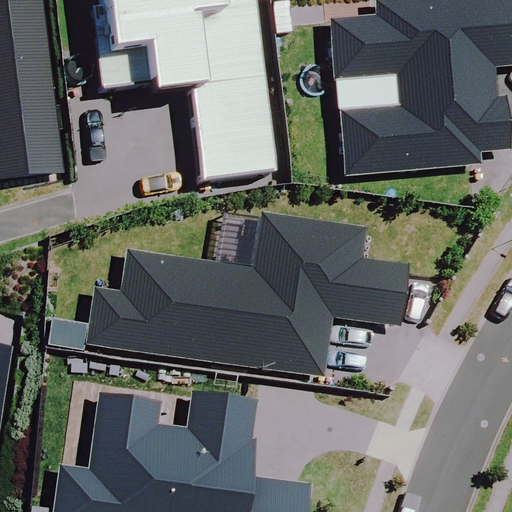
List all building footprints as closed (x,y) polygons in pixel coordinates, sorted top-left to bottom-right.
[(0,0),(0,183),(59,176),(35,0),(0,0)] [(199,181),(268,173),(248,0),(98,0),(100,10),(89,11),(98,92),(146,86),(147,95),(189,91),(199,181)] [(336,81),(343,177),(475,166),(474,154),(504,152),(500,100),(492,101),(489,69),(511,67),(511,0),(436,0),(370,5),(372,20),(326,23),(331,81),(336,81)] [(91,293),(84,346),(317,377),(325,318),(394,328),(402,269),(356,262),(360,232),(258,219),(250,272),(123,255),(117,297),(91,293)] [(84,328),(48,323),(44,348),(81,353),(84,328)] [(55,471),(49,511),(300,511),(304,489),(246,481),(251,444),(246,443),(251,405),(188,397),(184,432),(152,428),(155,406),(96,398),(85,475),(55,471)]
